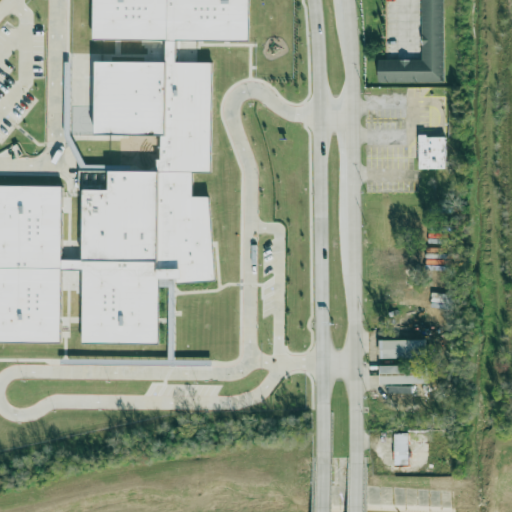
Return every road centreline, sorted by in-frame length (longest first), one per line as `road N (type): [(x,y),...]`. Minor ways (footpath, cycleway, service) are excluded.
road 1 (secondary): [(312,0),(322,463)]
road 2 (secondary): [(356,464),(353,224)]
